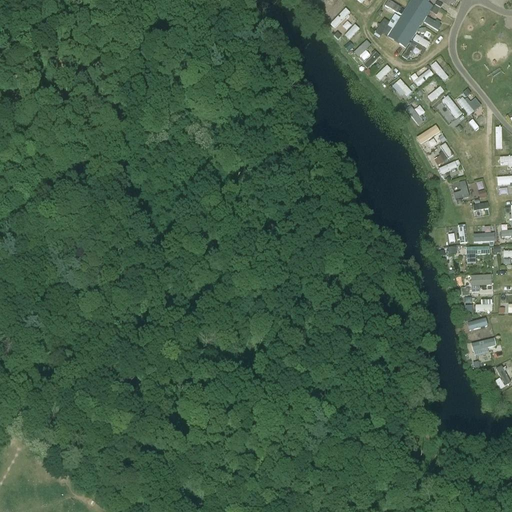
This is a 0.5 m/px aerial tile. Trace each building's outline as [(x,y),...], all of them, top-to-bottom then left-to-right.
[(325,16),(334,4),(328,0),(325,0),(318,10),(325,16)] [(372,0),(355,0),(365,8),(372,0)] [(406,50),(409,45),(410,46),(402,58),(407,61),(409,57),(411,59),(414,55),(412,54),(417,46),(411,42),(418,31),(417,31),(419,27),(420,28),(433,8),(427,4),(430,0),(435,0),(449,8),(454,0),(411,0),(404,12),(401,10),(401,9),(388,1),(384,7),(389,10),(388,11),(392,14),(393,12),(397,15),(398,14),(402,17),(400,19),(399,19),(398,21),(393,18),(389,24),(384,21),(380,26),(378,25),(377,28),(378,29),(375,35),(374,37),(379,40),(382,35),(406,50)] [(336,30),(349,13),(344,9),(331,26),(336,30)] [(438,32),(442,26),(427,17),(424,23),(438,32)] [(346,32),(351,26),(347,23),(342,29),(346,32)] [(345,36),(349,41),(359,30),(355,25),(345,36)] [(415,37),(413,42),(427,48),(429,43),(415,37)] [(366,51),(371,46),(366,41),(354,53),(363,62),(370,55),(366,51)] [(367,70),(380,57),(377,53),(363,66),(367,70)] [(440,60),(436,62),(441,70),(445,67),(440,60)] [(435,63),(431,66),(443,82),(448,79),(443,72),(443,73),(435,63)] [(375,77),(380,82),(391,71),(387,66),(375,77)] [(418,87),(433,76),(429,70),(414,81),(418,87)] [(401,80),(395,84),(406,97),(411,93),(401,80)] [(433,80),(423,89),(431,98),(441,89),(433,80)] [(462,97),(471,103),(475,98),(466,92),(462,97)] [(454,128),(465,117),(447,97),(435,107),(454,128)] [(481,107),(475,100),(470,104),(465,97),(458,102),(469,117),(481,107)] [(419,127),(424,122),(413,108),(407,112),(419,127)] [(436,126),(416,139),(420,146),(440,133),(436,126)] [(506,148),(506,155),(511,154),(511,147),(511,139),(499,140),(499,149),(506,148)] [(441,147),(448,159),(453,156),(446,144),(441,147)] [(436,167),(448,160),(442,149),(427,156),(431,162),(433,161),(436,167)] [(511,168),(511,157),(500,158),(500,165),(507,165),(508,169),(511,168)] [(441,175),(457,169),(455,163),(438,169),(441,175)] [(453,194),(455,201),(469,198),(466,182),(459,183),(461,193),(453,194)] [(483,182),(476,183),(479,199),(486,198),(483,182)] [(484,216),(483,210),(488,209),(487,203),(474,206),(476,218),(484,216)] [(458,227),(460,245),(467,244),(466,226),(458,227)] [(511,230),(507,231),(507,226),(501,227),(501,238),(511,237),(511,230)] [(450,234),(455,234),(456,244),(459,244),(458,228),(450,229),(450,234)] [(473,244),(495,243),(494,234),(473,235),(473,244)] [(490,255),(489,248),(466,249),(466,264),(476,264),(475,256),(490,255)] [(471,288),(492,287),(492,276),(470,277),(471,288)] [(465,333),(488,327),(486,319),(463,325),(465,333)] [(471,346),(476,358),(489,353),(487,350),(496,346),(493,338),(471,346)] [(499,391),(511,384),(501,366),(496,369),(501,379),(495,383),(499,391)] [(493,382),(500,379),(496,370),(490,372),(493,382)]
